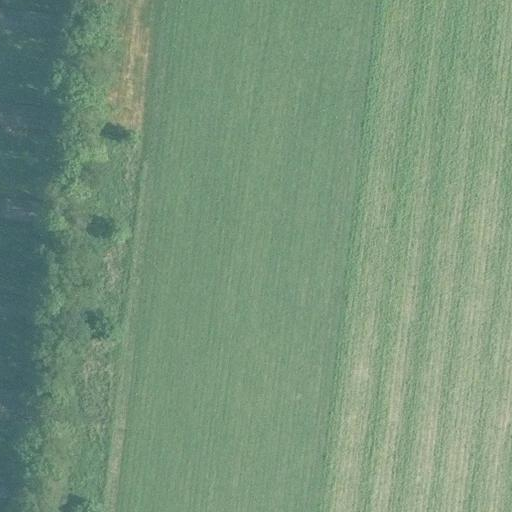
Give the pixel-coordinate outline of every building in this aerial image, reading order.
[(0,15),(0,35),(69,44),(72,24),(0,15)] [(0,110),(0,131),(59,138),(61,118),(0,110)] [(0,226),(49,231),(51,212),(0,206),(0,226)] [(0,302),(0,322),(38,327),(40,307),(0,302)] [(0,418),(26,422),(29,402),(0,397),(0,418)] [(0,491),(0,511),(16,511),(18,494),(0,491)]
